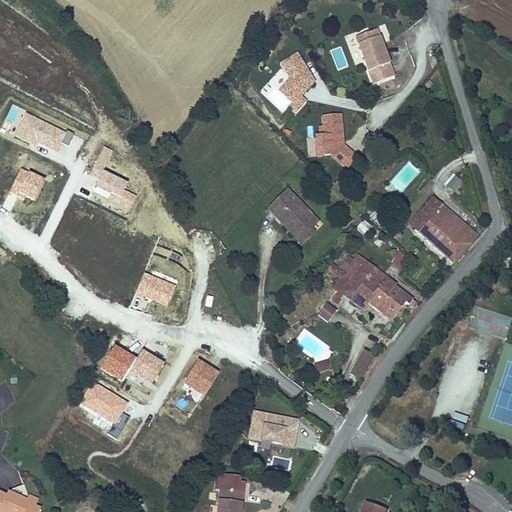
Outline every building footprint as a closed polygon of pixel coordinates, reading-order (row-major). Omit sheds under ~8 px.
[(366,27),(369,35),(359,38),(373,78),(395,70),(378,23),(366,27)] [(356,31),(359,38),(369,35),(366,27),(356,31)] [(289,104),(296,110),(305,100),(299,94),(312,80),(309,76),(311,75),(297,51),(280,62),(289,77),(278,88),(292,101),(289,104)] [(345,85),(354,82),(351,75),(342,77),(345,85)] [(344,135),(343,112),(322,114),(322,125),(318,125),(318,132),(314,132),(316,154),(328,153),(340,163),(352,149),(344,142),(343,142),(340,139),(338,139),(338,135),(344,135)] [(452,174),(443,186),(455,194),(463,182),(452,174)] [(265,207),(273,216),(277,211),(299,233),(307,225),(315,217),(285,187),(265,207)] [(407,224),(426,240),(450,212),(432,196),(407,224)] [(299,233),(277,211),(273,216),(300,243),(312,231),(307,225),(299,233)] [(479,238),(450,212),(426,240),(455,265),(479,238)] [(390,262),(401,272),(410,261),(399,251),(390,262)] [(345,284),(368,304),(390,321),(403,304),(411,311),(417,305),(394,286),(395,285),(366,262),(359,272),(355,269),(357,266),(355,265),(357,261),(347,254),(339,266),(331,260),(326,268),(345,283),(345,284)] [(355,269),(359,272),(366,262),(360,257),(357,261),(355,265),(357,266),(355,269)] [(341,292),(363,310),(368,304),(345,284),(341,292)] [(329,323),(337,310),(327,303),(318,316),(329,323)] [(374,351),(364,343),(343,370),(353,377),(374,351)] [(326,361),(314,364),(317,373),(329,369),(326,361)] [(298,422),(256,414),(251,438),(293,447),(298,422)] [(0,492),(0,511),(40,511),(41,510),(37,508),(40,501),(29,496),(24,486),(13,490),(11,493),(8,492),(6,496),(0,492)] [(240,511),(245,490),(223,486),(218,511),(240,511)] [(385,511),(386,511),(364,503),(360,511),(385,511)]
